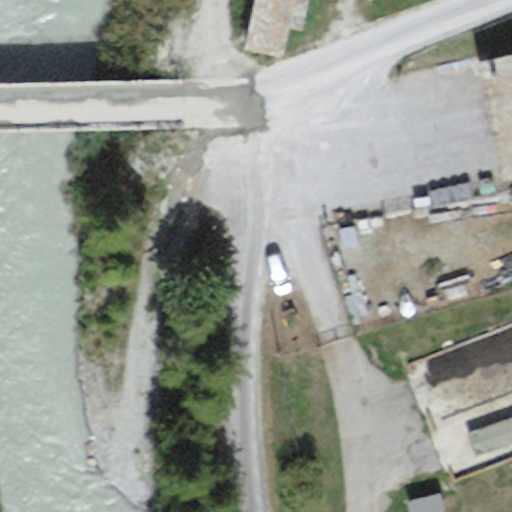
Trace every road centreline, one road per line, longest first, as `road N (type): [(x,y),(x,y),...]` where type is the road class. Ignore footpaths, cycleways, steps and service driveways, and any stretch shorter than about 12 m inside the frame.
road 1 (unclassified): [(232,101),(255,511)]
road 2 (track): [(228,0),(232,101),(0,103)]
road 3 (unclassified): [(232,101),(501,0)]
